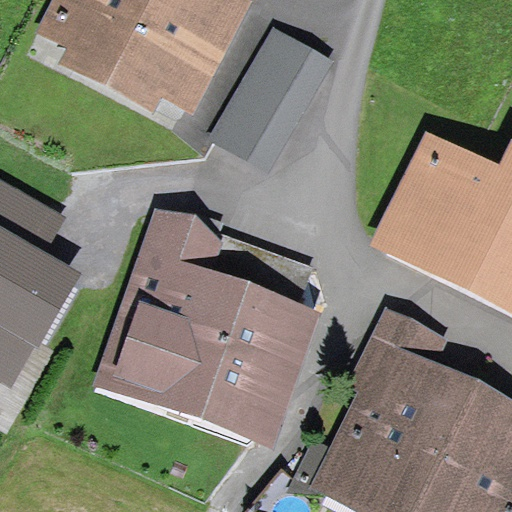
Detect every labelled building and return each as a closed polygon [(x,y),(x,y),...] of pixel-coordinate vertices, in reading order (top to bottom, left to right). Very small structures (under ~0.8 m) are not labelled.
[(157,83),(189,100),(231,15),(201,0),(69,0),(54,29),(86,45),(77,63),(148,100),(157,83)] [(233,106),(215,145),(246,161),(266,121),(233,106)] [(511,299),(511,203),(432,164),(388,251),(434,275),(440,263),(511,299)] [(163,227),(112,372),(256,425),(307,278),(163,227)] [(376,511),(416,511),(472,401),(417,374),(430,347),(391,328),(363,385),(376,391),(330,482),(377,506),(376,511)] [(511,511),(511,420),(472,401),(416,511),(511,511)]
